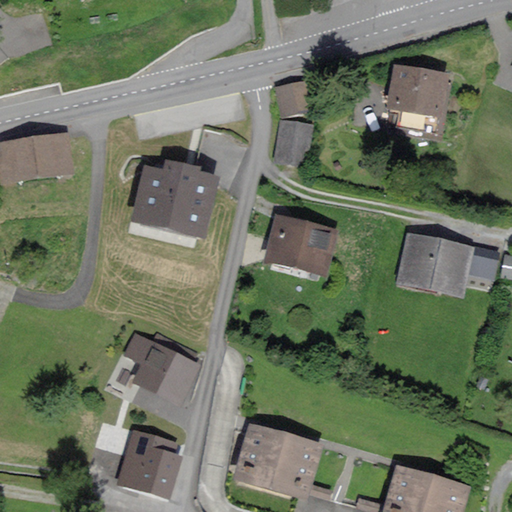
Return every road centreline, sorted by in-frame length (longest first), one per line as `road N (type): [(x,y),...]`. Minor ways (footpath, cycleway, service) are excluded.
road 1 (residential): [(242,68),(259,113),(255,169),(183,511)]
road 2 (track): [(511,243),(312,197),(255,169)]
road 3 (unclassified): [(0,122),(242,68)]
road 4 (residential): [(135,511),(0,490)]
road 5 (unclassified): [(269,62),(397,26)]
